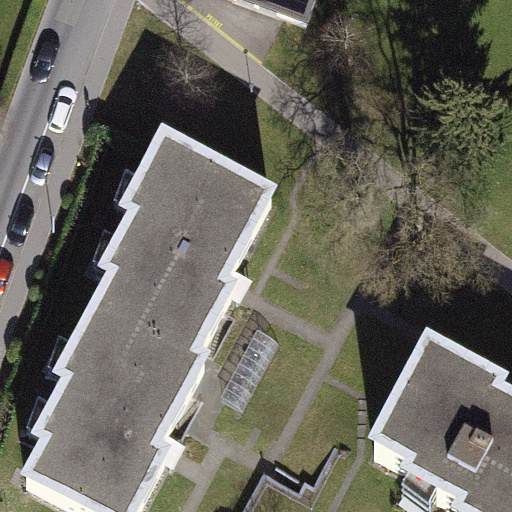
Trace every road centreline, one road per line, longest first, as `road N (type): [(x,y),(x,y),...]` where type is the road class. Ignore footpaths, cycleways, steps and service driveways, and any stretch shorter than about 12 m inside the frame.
road 1 (track): [(159,0),(511,277)]
road 2 (residential): [(85,0),(0,229)]
